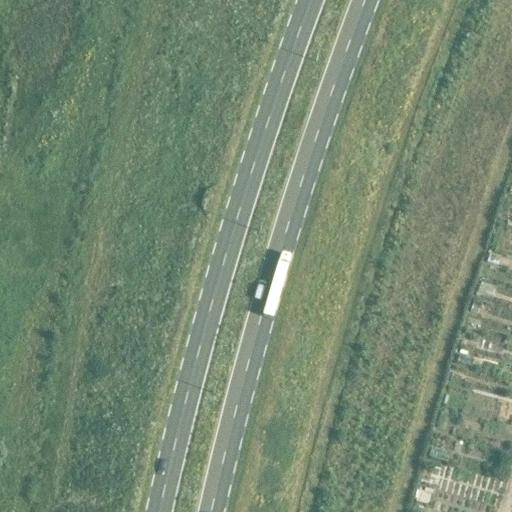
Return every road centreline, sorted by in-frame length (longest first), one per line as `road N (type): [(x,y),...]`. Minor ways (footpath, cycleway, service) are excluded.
road 1 (primary): [(210,511),(297,194),(366,0)]
road 2 (primary): [(310,0),(248,180),(158,511)]
